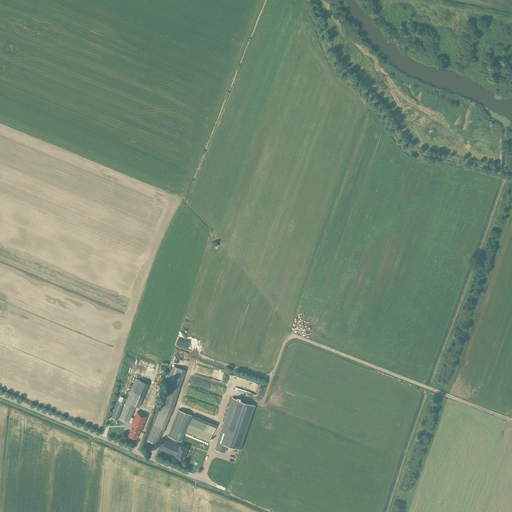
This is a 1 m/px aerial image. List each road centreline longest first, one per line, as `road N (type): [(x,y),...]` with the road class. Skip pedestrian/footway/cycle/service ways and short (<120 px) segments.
road 1 (track): [(511,173),(411,150),(331,58),(310,0)]
road 2 (unclassified): [(183,471),(0,396)]
